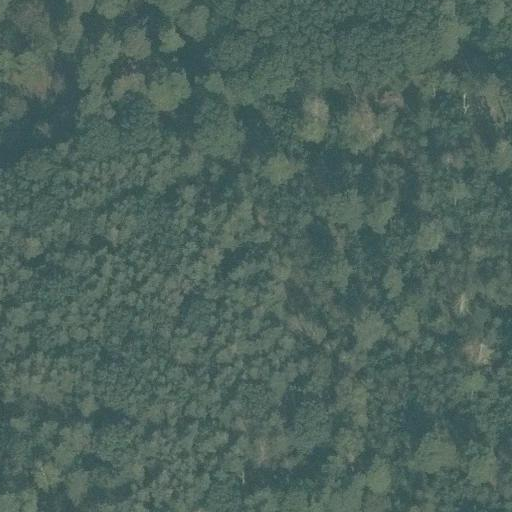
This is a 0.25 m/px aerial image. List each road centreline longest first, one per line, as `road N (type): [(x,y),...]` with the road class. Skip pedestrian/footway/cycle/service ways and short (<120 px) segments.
road 1 (track): [(511,63),(264,118)]
road 2 (track): [(213,123),(0,186)]
